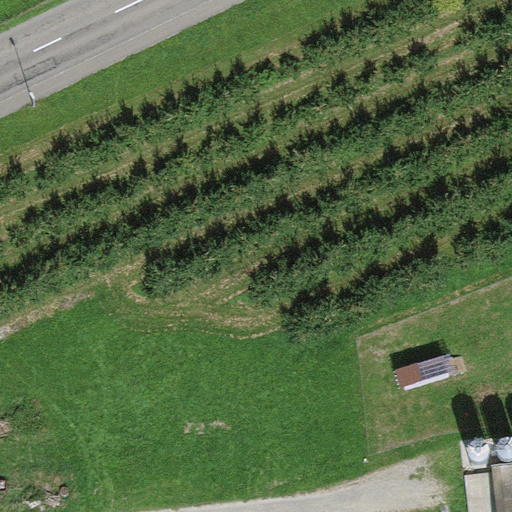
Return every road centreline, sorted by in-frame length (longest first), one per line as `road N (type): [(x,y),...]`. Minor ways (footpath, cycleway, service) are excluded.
road 1 (tertiary): [(0,69),(145,0)]
road 2 (track): [(420,490),(273,511)]
